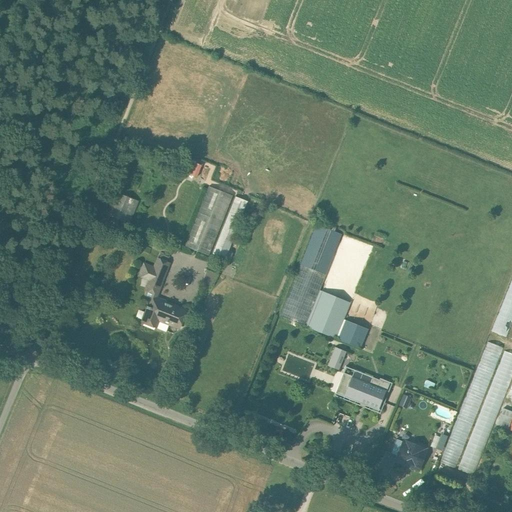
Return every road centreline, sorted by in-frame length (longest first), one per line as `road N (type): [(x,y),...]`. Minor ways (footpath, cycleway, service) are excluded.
road 1 (unclassified): [(415,511),(30,357)]
road 2 (track): [(171,0),(94,197)]
road 3 (unclassified): [(94,197),(30,357)]
